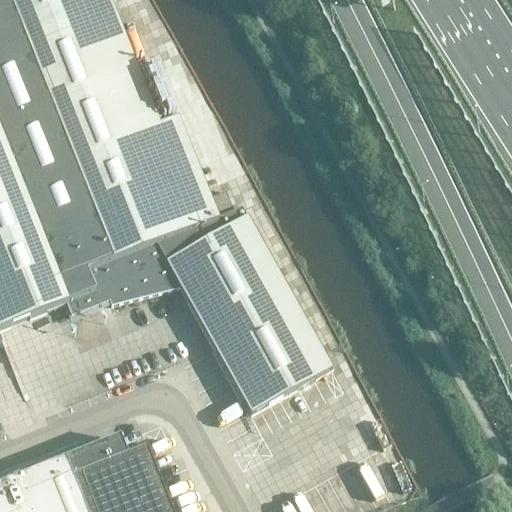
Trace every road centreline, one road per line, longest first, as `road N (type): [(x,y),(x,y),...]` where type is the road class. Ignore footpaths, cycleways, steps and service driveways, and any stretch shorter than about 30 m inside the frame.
road 1 (motorway): [(353,0),(511,327)]
road 2 (unclassified): [(235,511),(193,430),(171,405),(139,408),(0,467)]
